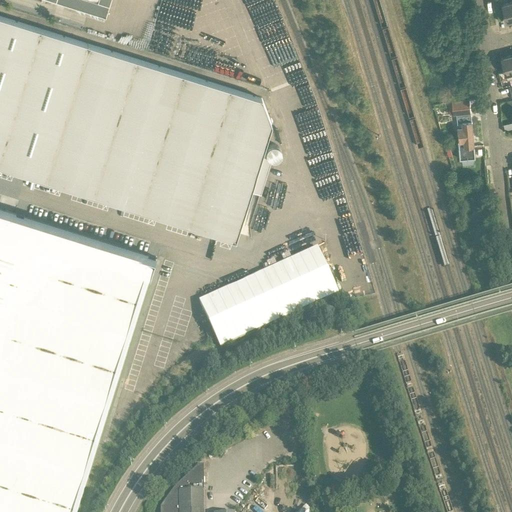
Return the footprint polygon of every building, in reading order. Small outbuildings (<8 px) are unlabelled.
[(52,0),(56,1),(105,17),(109,6),(97,2),(97,0),(52,0)] [(511,20),(511,2),(502,5),(507,22),(511,20)] [(260,192),(271,160),(261,157),(272,119),(264,92),(144,53),(87,35),(41,20),(0,6),(0,166),(44,181),(235,240),(251,189),(260,192)] [(174,39),(176,46),(206,35),(202,26),(200,26),(197,18),(192,20),(196,31),(174,39)] [(511,54),(502,58),(505,72),(507,79),(511,78),(511,54)] [(499,73),(501,81),(507,79),(505,72),(499,73)] [(471,112),(470,99),(452,101),(453,114),(471,112)] [(476,158),(472,121),(462,122),(463,127),(458,128),(458,132),(459,132),(460,141),(458,142),(460,160),(476,158)] [(274,144),(273,144),(272,144),(271,144),(270,145),(269,145),(268,146),(267,147),(267,148),(266,149),(266,150),(266,151),(265,152),(266,152),(266,153),(266,154),(266,155),(267,155),(267,156),(267,157),(268,158),(269,158),(270,159),(271,159),(272,159),(274,159),(275,159),(276,159),(277,159),(278,158),(279,157),(279,156),(280,155),(280,154),(281,153),(281,152),(281,151),(281,150),(280,149),(280,148),(280,147),(279,147),(278,146),(277,145),(276,145),(274,144)] [(0,511),(77,511),(157,258),(0,208),(0,511)] [(199,302),(220,348),(339,294),(318,248),(199,302)] [(204,511),(204,492),(203,469),(199,469),(177,489),(166,511),(204,511)] [(218,473),(206,474),(206,491),(219,490),(218,473)]
